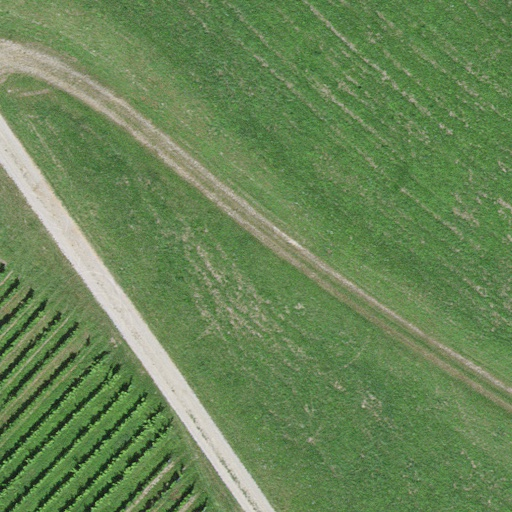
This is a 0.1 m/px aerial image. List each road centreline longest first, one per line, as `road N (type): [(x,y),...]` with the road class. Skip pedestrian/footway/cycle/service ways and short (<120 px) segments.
road 1 (track): [(0,53),(55,71),(285,251),(511,410)]
road 2 (track): [(0,149),(252,511)]
